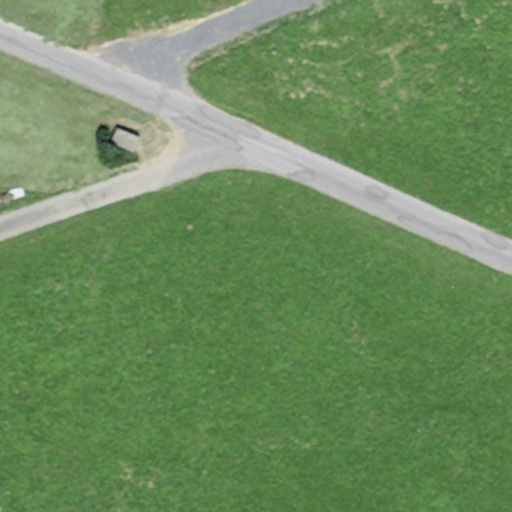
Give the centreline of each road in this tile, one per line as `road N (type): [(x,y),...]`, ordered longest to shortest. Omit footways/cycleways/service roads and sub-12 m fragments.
road 1 (unclassified): [(511,258),(235,140)]
road 2 (residential): [(0,233),(226,153),(235,140)]
road 3 (unclassified): [(235,140),(0,40)]
road 4 (track): [(292,0),(184,44),(134,78),(128,94)]
